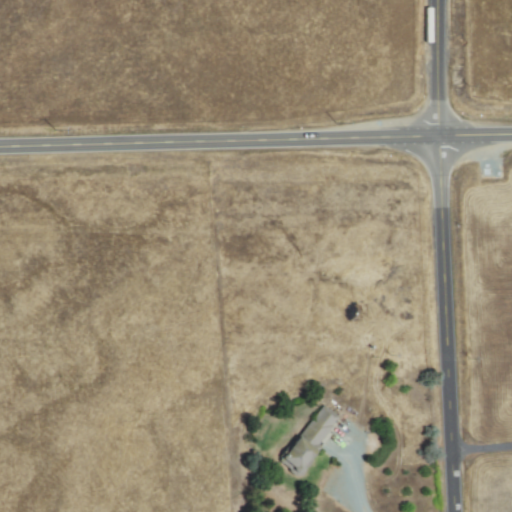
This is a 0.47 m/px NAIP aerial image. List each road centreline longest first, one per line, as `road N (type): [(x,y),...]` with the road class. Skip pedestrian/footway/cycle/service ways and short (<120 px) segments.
road 1 (residential): [(455,511),(439,0)]
road 2 (tertiary): [(0,144),(441,137)]
